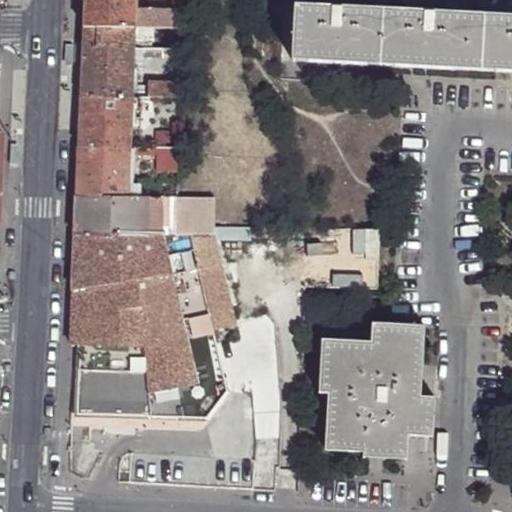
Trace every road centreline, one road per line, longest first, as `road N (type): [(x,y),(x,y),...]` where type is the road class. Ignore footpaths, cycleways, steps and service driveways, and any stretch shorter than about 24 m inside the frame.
road 1 (tertiary): [(43,22),(31,316)]
road 2 (tertiary): [(31,316),(23,504)]
road 3 (residential): [(151,511),(23,504)]
